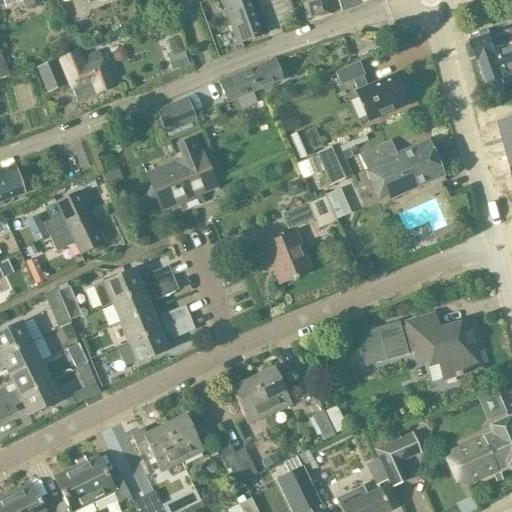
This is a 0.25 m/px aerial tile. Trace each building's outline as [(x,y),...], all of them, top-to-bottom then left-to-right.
[(0,0),(0,5),(3,4),(5,9),(22,2),(24,8),(42,2),(41,0),(0,0)] [(253,0),(222,0),(237,43),(265,34),(253,0)] [(301,0),(303,5),(306,20),(332,14),(328,0),(301,0)] [(336,0),(341,12),(376,0),(336,0)] [(489,36),(471,43),(478,63),(479,63),(487,85),(504,79),(507,88),(511,86),(511,28),(489,37),(489,36)] [(67,33),(58,36),(65,54),(74,51),(68,36),(67,33)] [(78,33),(68,36),(74,51),(83,47),(78,33)] [(80,51),(57,60),(61,69),(71,93),(72,92),(78,105),(115,89),(98,51),(83,58),(80,51)] [(274,60),(218,83),(226,104),(282,81),(274,60)] [(56,61),(36,69),(46,95),(66,86),(56,61)] [(360,64),(335,75),(340,87),(353,82),(357,92),(354,93),(368,124),(408,107),(405,100),(407,99),(399,81),(397,82),(394,76),(368,87),(363,77),(365,77),(360,64)] [(185,99),(154,111),(164,135),(195,123),(185,99)] [(511,121),(499,125),(506,147),(511,145),(511,121)] [(300,157),(322,148),(312,125),(290,135),(300,157)] [(182,160),(146,175),(150,187),(150,188),(146,197),(155,201),(156,200),(161,212),(179,205),(182,212),(203,203),(200,196),(216,189),(207,168),(195,138),(176,146),(182,160)] [(86,142),(72,147),(82,171),(95,165),(86,142)] [(390,143),(358,156),(365,170),(380,201),(386,198),(389,203),(443,178),(442,176),(427,142),(396,156),(390,143)] [(338,145),(315,155),(319,166),(329,187),(352,177),(345,161),(338,145)] [(13,168),(0,172),(0,201),(22,194),(13,168)] [(60,216),(42,223),(49,238),(89,219),(83,207),(86,205),(80,193),(77,194),(77,193),(54,203),(60,216)] [(308,204),(281,215),(287,230),(314,219),(308,204)] [(89,219),(49,238),(56,253),(74,244),(79,256),(102,245),(105,244),(100,232),(96,233),(89,219)] [(294,234),(262,247),(272,272),(274,271),(280,284),(310,272),(294,234)] [(34,258),(24,262),(32,284),(42,281),(34,258)] [(0,272),(2,278),(11,274),(6,263),(0,266),(0,272)] [(102,284),(92,288),(100,309),(110,304),(172,279),(167,267),(145,276),(147,281),(139,284),(134,271),(102,284)] [(172,279),(110,304),(119,325),(150,311),(145,299),(153,295),(155,300),(177,291),(172,279)] [(150,311),(119,325),(127,344),(189,319),(184,307),(158,317),(155,310),(150,311)] [(66,314),(54,319),(57,327),(69,321),(66,314)] [(398,323),(354,335),(364,367),(407,355),(407,354),(414,352),(418,365),(436,359),(442,380),(480,369),(475,351),(480,349),(471,321),(460,324),(460,323),(438,330),(434,316),(406,324),(407,327),(400,329),(398,323)] [(189,319),(127,344),(135,365),(167,352),(161,338),(170,335),(172,340),(194,331),(189,319)] [(0,357),(30,343),(20,323),(0,332),(0,357)] [(30,343),(0,357),(0,366),(2,365),(8,377),(39,363),(30,343)] [(72,394),(74,401),(95,394),(77,345),(67,349),(82,390),(72,394)] [(4,389),(0,391),(0,405),(49,383),(39,363),(8,377),(15,390),(7,394),(4,389)] [(273,369),(252,379),(269,416),(291,405),(273,369)] [(252,379),(230,389),(248,426),(269,416),(252,379)] [(49,383),(0,405),(0,420),(16,412),(13,408),(21,404),(28,417),(58,402),(49,383)] [(322,411),(310,416),(322,443),(334,436),(322,411)] [(184,416),(163,427),(180,463),(202,453),(184,416)] [(495,441),(455,459),(467,485),(511,464),(511,424),(509,419),(489,427),(495,441)] [(142,430),(129,436),(139,456),(148,452),(159,473),(180,463),(163,427),(145,435),(142,430)] [(386,439),(372,445),(391,489),(412,480),(404,463),(420,455),(411,434),(389,445),(386,439)] [(243,449),(232,454),(244,480),(256,475),(243,449)] [(308,452),(297,457),(305,473),(305,474),(316,469),(308,452)] [(232,454),(221,459),(233,485),(244,480),(232,454)] [(97,457),(75,468),(92,503),(114,493),(119,504),(130,498),(119,476),(108,480),(97,457)] [(294,459),(282,465),(287,476),(300,470),(294,459)] [(377,460),(366,465),(376,486),(387,481),(377,460)] [(75,468),(53,479),(64,502),(54,506),(57,511),(74,511),(92,503),(75,468)] [(287,476),(278,481),(293,511),(309,511),(309,510),(317,506),(300,470),(287,476)] [(31,485),(9,495),(16,511),(57,511),(54,506),(53,503),(42,508),(31,485)] [(362,487),(335,500),(339,509),(340,511),(388,511),(390,511),(379,489),(366,496),(362,487)] [(142,497),(132,503),(136,511),(163,511),(154,492),(142,497)] [(16,511),(9,495),(0,499),(0,511),(16,511)] [(256,511),(250,500),(238,506),(240,511),(256,511)]
